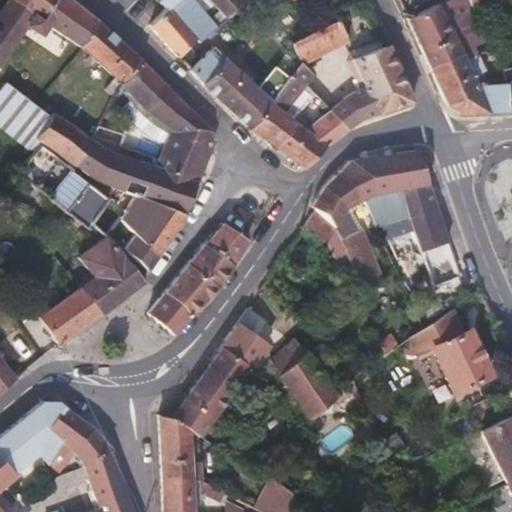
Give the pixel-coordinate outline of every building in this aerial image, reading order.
[(69,0),(47,0),(35,16),(13,0),(0,0),(0,48),(18,22),(33,32),(40,21),(75,44),(93,19),(69,0)] [(47,0),(13,0),(35,16),(47,0)] [(189,39),(192,41),(223,16),(206,0),(166,0),(161,6),(144,24),(174,55),(189,39)] [(206,0),(223,16),(240,2),(238,0),(206,0)] [(432,3),(402,16),(427,72),(471,54),(467,44),(452,50),(432,3)] [(326,9),(314,15),(317,25),(330,19),(326,9)] [(108,75),(100,87),(109,93),(113,85),(116,79),(136,58),(93,19),(75,44),(82,51),(78,57),(85,63),(90,58),(108,75)] [(313,53),(339,40),(330,19),(317,25),(302,32),(287,40),(294,61),(307,71),(317,65),(313,53)] [(363,85),(339,96),(323,107),(341,128),(357,117),(407,101),(382,43),(346,59),(354,77),(359,76),(363,85)] [(185,68),(184,69),(244,125),(281,77),(269,67),(251,87),(208,46),(204,50),(201,47),(183,66),(185,68)] [(482,83),(474,69),(477,68),(471,54),(427,72),(440,102),(456,112),(484,111),(486,96),(482,83)] [(167,127),(153,157),(149,165),(191,179),(206,138),(205,127),(158,80),(136,58),(116,79),(113,85),(140,109),(167,127)] [(299,81),(307,71),(294,61),(281,77),(244,125),(269,144),(290,120),(286,117),(283,114),(287,108),(282,104),(299,81)] [(511,69),(511,67),(498,70),(501,82),(498,99),(503,110),(511,109),(511,69)] [(484,111),(503,110),(498,99),(501,82),(482,83),(486,96),(484,111)] [(0,131),(28,150),(34,142),(71,167),(86,138),(46,111),(44,115),(30,105),(0,85),(0,131)] [(299,167),(323,142),(341,128),(323,107),(304,123),(297,118),(293,123),(290,120),(269,144),(299,167)] [(115,144),(119,134),(93,124),(86,138),(101,148),(112,152),(115,144)] [(90,179),(111,191),(126,199),(127,197),(178,212),(191,179),(149,165),(112,152),(101,148),(86,138),(71,167),(90,179)] [(14,167),(10,171),(43,197),(65,167),(34,142),(28,150),(14,167)] [(396,159),(352,166),(342,176),(364,210),(368,207),(376,199),(401,196),(410,222),(420,256),(448,248),(439,223),(418,156),(396,159)] [(68,172),(69,170),(65,167),(43,197),(83,228),(87,222),(103,200),(68,172)] [(364,241),(354,220),(364,210),(342,176),(328,191),(313,212),(317,216),(305,233),(307,235),(328,248),(341,273),(352,267),(358,288),(376,282),(372,269),(376,267),(367,240),(364,241)] [(368,207),(375,231),(410,222),(401,196),(376,199),(368,207)] [(178,212),(127,197),(126,199),(114,221),(129,237),(118,248),(123,255),(141,269),(178,212)] [(226,263),(243,238),(215,221),(198,242),(226,263)] [(97,234),(71,255),(87,275),(73,285),(94,311),(136,278),(134,276),(97,234)] [(285,267),(308,283),(328,248),(307,235),(285,267)] [(226,263),(198,242),(181,263),(211,285),(226,263)] [(211,285),(181,263),(159,290),(184,313),(211,285)] [(31,314),(51,341),(94,311),(73,285),(31,314)] [(168,333),(184,313),(159,290),(142,311),(168,333)] [(434,293),(406,302),(417,326),(440,311),(434,293)] [(247,338),(260,322),(243,309),(230,326),(247,338)] [(454,332),(443,309),(440,311),(417,326),(404,335),(413,354),(426,348),(446,390),(483,373),(462,329),(454,332)] [(330,351),(309,319),(287,338),(296,352),(308,370),(328,353),(330,351)] [(247,338),(230,326),(229,325),(214,345),(242,366),(245,368),(257,352),(260,348),(247,338)] [(372,339),(378,349),(390,342),(384,332),(372,339)] [(296,352),(287,338),(263,359),(272,373),(296,352)] [(182,427),(193,434),(242,366),(214,345),(165,415),(182,427)] [(242,372),(259,388),(273,375),(272,373),(263,359),(257,352),(245,368),(242,372)] [(302,418),(327,397),(308,370),(296,352),(272,373),(273,375),(302,418)] [(346,381),(328,353),(308,370),(327,397),(329,396),(346,381)] [(511,410),(511,378),(490,388),(501,413),(502,415),(504,414),(511,410)] [(348,385),(346,381),(329,396),(332,399),(348,385)] [(0,428),(0,511),(127,511),(104,447),(106,446),(104,444),(76,464),(94,511),(11,511),(0,499),(12,489),(2,479),(8,474),(5,470),(31,448),(38,456),(31,468),(43,477),(36,461),(52,437),(38,427),(57,404),(50,399),(35,400),(0,428)] [(76,464),(104,444),(88,427),(57,404),(38,427),(52,437),(36,461),(43,477),(44,478),(45,477),(65,451),(70,453),(75,460),(76,464)] [(182,462),(182,427),(165,415),(152,413),(155,474),(189,488),(188,468),(182,462)] [(511,476),(511,428),(504,414),(502,415),(501,413),(474,427),(502,481),(511,476)] [(156,511),(233,511),(216,505),(216,511),(182,511),(183,511),(190,511),(190,501),(195,500),(208,506),(212,497),(189,488),(155,474),(156,511)] [(281,511),(285,492),(263,474),(246,510),(251,511),(281,511)] [(500,483),(511,506),(511,476),(502,481),(500,483)]
